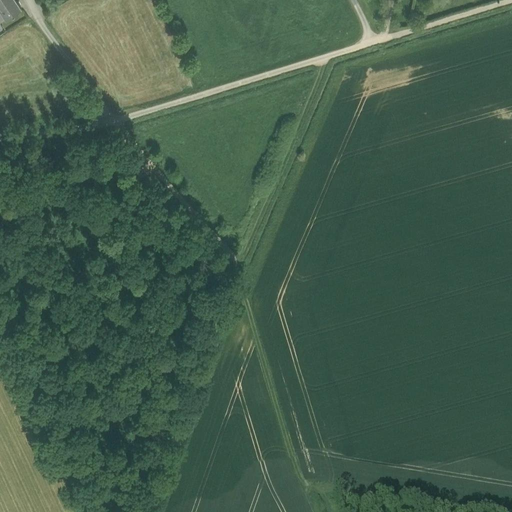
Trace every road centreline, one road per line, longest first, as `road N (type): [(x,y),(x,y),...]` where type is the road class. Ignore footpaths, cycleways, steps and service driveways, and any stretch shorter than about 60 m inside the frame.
road 1 (unclassified): [(368,44),(117,123),(0,138)]
road 2 (track): [(511,0),(392,37)]
